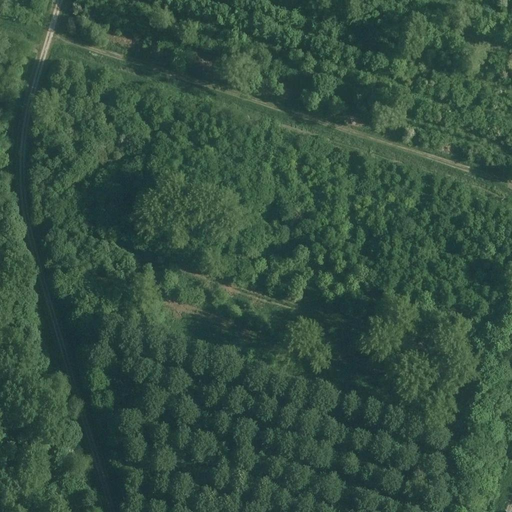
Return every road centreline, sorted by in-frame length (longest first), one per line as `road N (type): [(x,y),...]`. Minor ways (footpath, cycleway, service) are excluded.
road 1 (track): [(63,0),(32,99),(24,186),(29,231),(112,511)]
road 2 (track): [(49,37),(511,184)]
